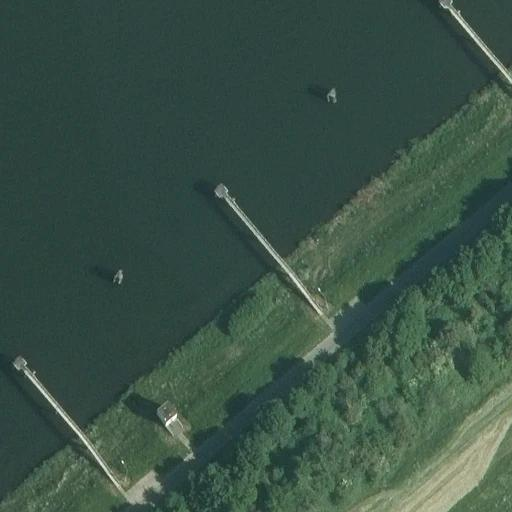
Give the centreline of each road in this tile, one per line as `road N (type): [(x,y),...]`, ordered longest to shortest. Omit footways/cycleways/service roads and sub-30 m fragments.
road 1 (unclassified): [(136,511),(511,192)]
road 2 (track): [(511,371),(347,511)]
